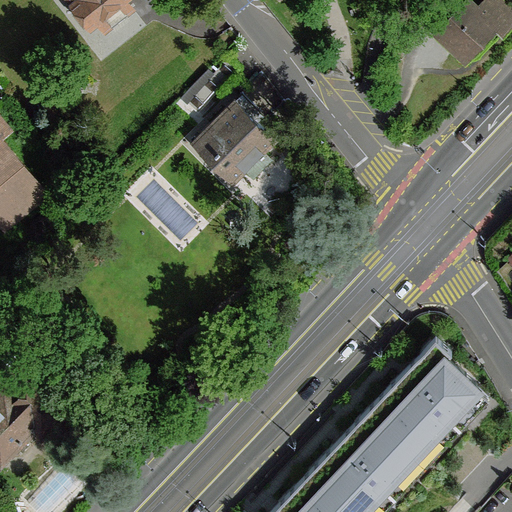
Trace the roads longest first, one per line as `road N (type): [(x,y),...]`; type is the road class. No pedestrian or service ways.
road 1 (secondary): [(411,201),(120,511)]
road 2 (secondary): [(194,511),(445,247)]
road 3 (residential): [(241,0),(360,142)]
road 4 (residential): [(360,142),(377,51),(399,0)]
road 5 (secondary): [(511,93),(411,201)]
road 6 (tertiary): [(511,352),(445,247)]
